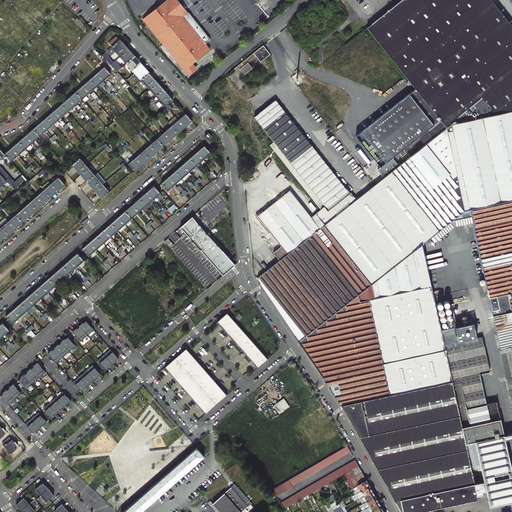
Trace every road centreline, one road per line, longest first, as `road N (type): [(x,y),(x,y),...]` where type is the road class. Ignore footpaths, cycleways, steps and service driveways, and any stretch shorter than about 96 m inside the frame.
road 1 (residential): [(295,349),(197,434),(146,373)]
road 2 (residential): [(84,304),(234,172)]
road 3 (tertiary): [(393,511),(295,349)]
road 4 (residential): [(116,11),(28,113),(0,130)]
road 5 (residential): [(305,0),(191,99)]
road 6 (residential): [(100,220),(210,120)]
road 7 (residential): [(244,263),(134,360)]
road 8 (residential): [(146,373),(251,281)]
road 9 (residential): [(100,220),(74,191),(0,257)]
road 10 (residential): [(44,463),(146,373)]
road 11 (residential): [(134,360),(32,449)]
road 12 (residential): [(0,306),(100,220)]
